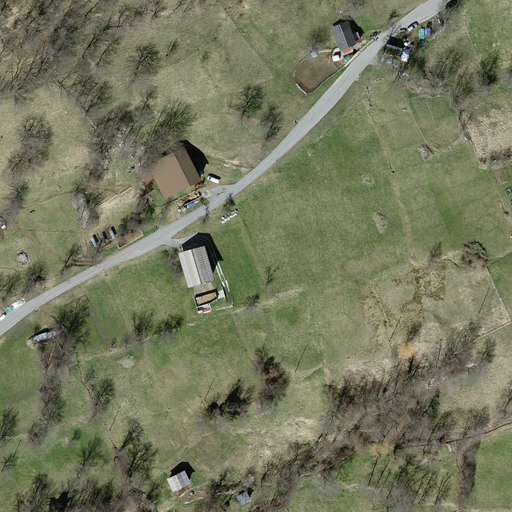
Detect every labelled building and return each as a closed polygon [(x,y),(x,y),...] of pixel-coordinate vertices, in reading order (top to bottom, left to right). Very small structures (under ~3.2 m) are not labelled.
[(346,24),(330,29),(338,53),(354,47),(346,24)] [(383,60),(399,65),(403,48),(387,44),(383,60)] [(184,155),(148,174),(162,202),(199,183),(184,155)] [(202,248),(175,255),(185,291),(212,284),(202,248)] [(181,469),(163,478),(170,492),(188,483),(181,469)]
